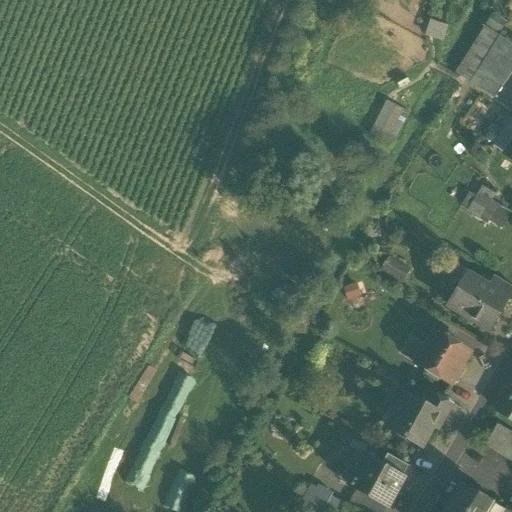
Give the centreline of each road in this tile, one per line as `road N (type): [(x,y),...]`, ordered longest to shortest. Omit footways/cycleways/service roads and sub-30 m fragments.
road 1 (track): [(0,131),(188,265),(290,0)]
road 2 (residential): [(420,511),(511,356)]
